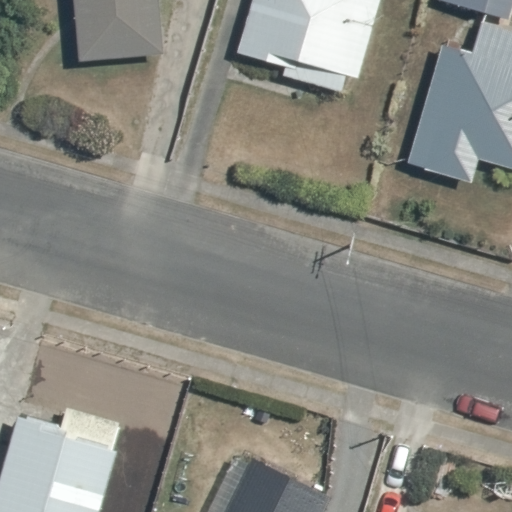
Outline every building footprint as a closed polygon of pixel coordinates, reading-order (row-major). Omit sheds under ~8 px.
[(83,0),(84,59),(165,58),(164,0),(83,0)] [(386,0),(259,0),(245,54),(289,66),(286,76),(344,92),(349,74),(365,78),(386,0)] [(495,0),(434,0),(491,17),(495,0)] [(511,30),(484,23),(477,54),(446,46),(416,164),(480,180),(486,158),(511,164),(511,30)] [(106,511),(133,424),(80,409),(73,430),(27,416),(0,506),(0,511),(106,511)] [(321,511),(329,496),(244,452),(213,511),(321,511)]
